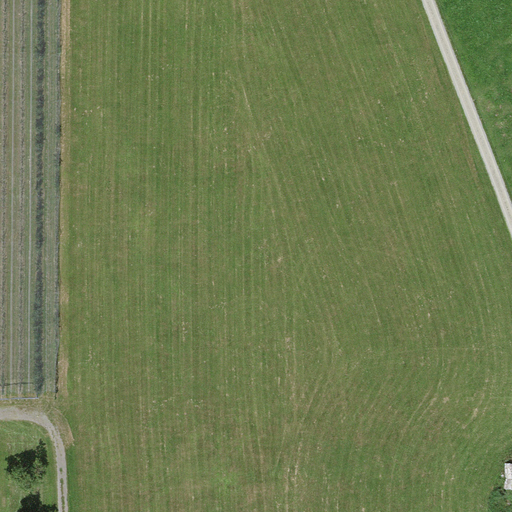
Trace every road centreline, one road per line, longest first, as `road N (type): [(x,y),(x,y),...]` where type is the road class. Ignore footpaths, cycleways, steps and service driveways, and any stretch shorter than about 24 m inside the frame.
road 1 (track): [(511,223),(429,0)]
road 2 (track): [(64,511),(55,434),(25,414),(0,416)]
